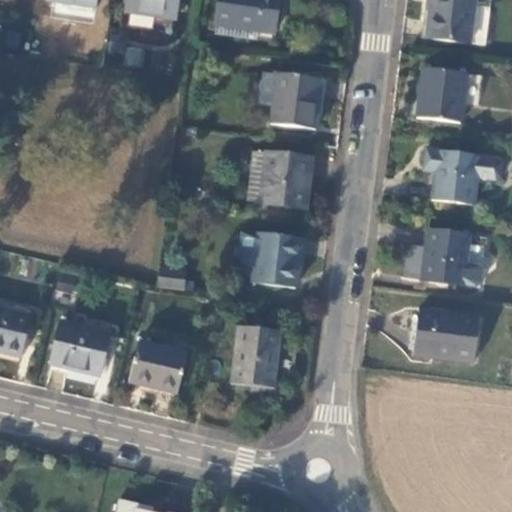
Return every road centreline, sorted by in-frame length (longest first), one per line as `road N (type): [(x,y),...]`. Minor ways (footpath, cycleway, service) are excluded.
road 1 (residential): [(320,470),(381,0)]
road 2 (residential): [(320,470),(279,470),(0,404)]
